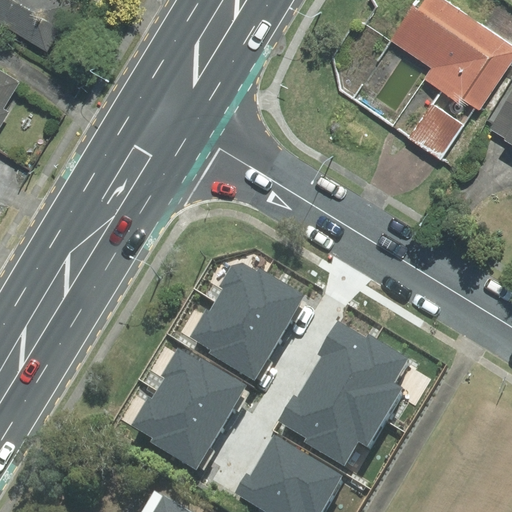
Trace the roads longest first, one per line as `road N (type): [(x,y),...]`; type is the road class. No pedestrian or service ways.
road 1 (tertiary): [(157,107),(511,326)]
road 2 (primary): [(0,375),(157,107)]
road 3 (primary): [(157,107),(222,0)]
